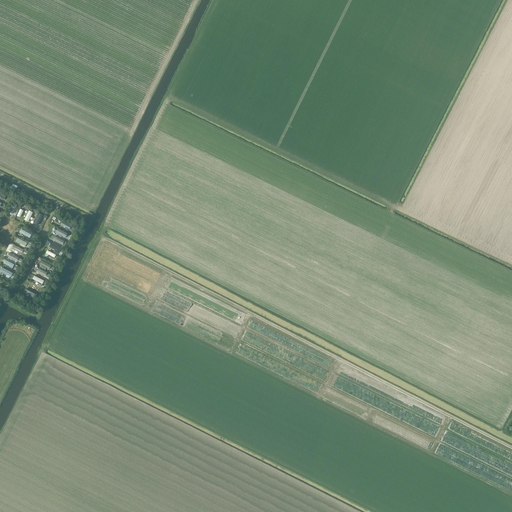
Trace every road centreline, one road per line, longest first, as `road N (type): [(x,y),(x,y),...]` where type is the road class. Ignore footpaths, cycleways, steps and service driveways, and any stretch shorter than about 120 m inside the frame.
road 1 (track): [(511,263),(168,99),(0,441)]
road 2 (track): [(41,360),(51,358),(356,511)]
